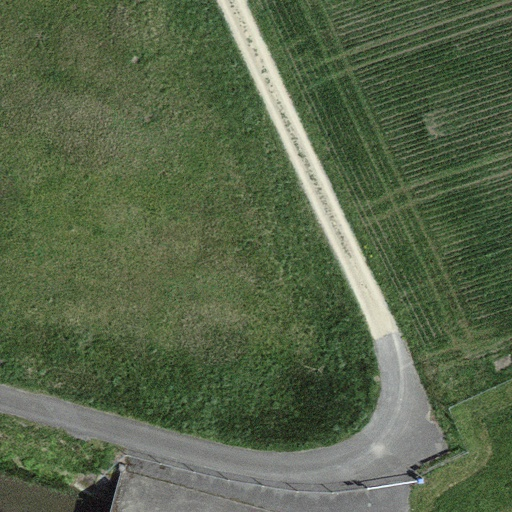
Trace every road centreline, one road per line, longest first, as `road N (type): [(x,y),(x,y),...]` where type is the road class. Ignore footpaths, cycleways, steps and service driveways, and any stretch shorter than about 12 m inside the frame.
road 1 (track): [(234,0),(384,335),(398,401),(386,437),(343,463),(254,463),(0,397)]
road 2 (unknown): [(386,437),(511,382)]
